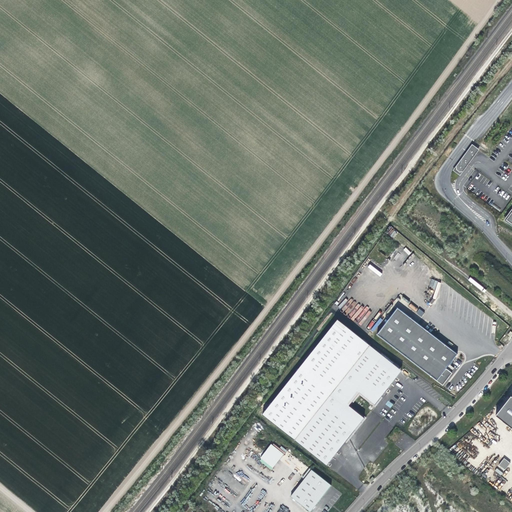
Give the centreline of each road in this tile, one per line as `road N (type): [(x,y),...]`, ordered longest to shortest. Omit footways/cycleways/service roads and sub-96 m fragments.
road 1 (track): [(103,511),(497,0)]
road 2 (track): [(176,511),(386,220),(395,219)]
road 3 (unclassified): [(511,345),(439,429),(351,511)]
road 4 (track): [(511,313),(395,219)]
